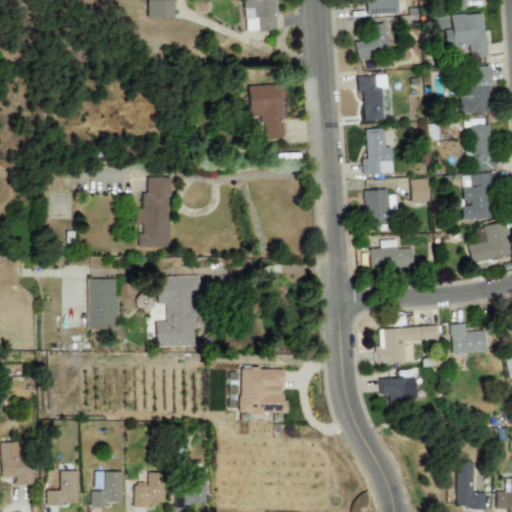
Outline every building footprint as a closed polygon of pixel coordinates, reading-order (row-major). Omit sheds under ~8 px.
[(172,19),(172,0),(144,0),(144,19),(172,19)] [(275,30),(273,0),(241,0),(242,32),(275,30)] [(395,15),(395,0),(363,0),(363,15),(395,15)] [(448,15),(449,47),(457,47),(458,57),(483,56),(481,14),(448,15)] [(351,42),(354,58),(387,51),(381,23),(366,27),(369,38),(351,42)] [(486,66),(460,68),(462,114),(488,113),(486,66)] [(360,92),(360,121),(380,120),(379,76),(354,77),(354,93),(360,92)] [(284,137),(282,85),(247,87),(249,138),(284,137)] [(490,170),(488,125),(468,126),(470,171),(490,170)] [(362,130),(363,159),(359,159),(359,174),(389,173),(388,147),(382,147),(381,129),(362,130)] [(459,220),(488,219),(486,173),(466,174),(467,188),(459,189),(460,205),(459,205),(459,220)] [(133,248),(167,247),(166,178),(143,178),(144,194),(133,194),(133,248)] [(425,179),(407,180),(408,202),(426,201),(425,179)] [(385,190),(361,191),(362,223),(386,223),(385,208),(392,208),(392,196),(385,196),(385,190)] [(509,257),(503,223),(473,228),(475,244),(465,246),(467,263),(509,257)] [(410,269),(409,249),(393,249),(393,240),(376,240),(377,247),(366,248),(367,271),(410,269)] [(153,347),(191,346),(190,328),(196,328),(195,276),(153,277),(154,305),(163,304),(163,323),(152,323),(153,347)] [(115,280),(85,280),(85,329),(115,329),(115,280)] [(448,354),(482,352),(481,331),(462,332),(462,324),(446,325),(448,354)] [(434,339),(434,326),(376,329),(376,347),(372,347),(373,364),(410,362),(409,340),(434,339)] [(511,357),(503,358),(504,379),(511,378),(511,357)] [(280,369),(237,369),(237,414),(283,414),(283,402),(280,402),(280,369)] [(376,379),(376,395),(386,395),(386,408),(406,408),(406,378),(376,379)] [(0,442),(0,477),(12,477),(13,485),(30,484),(29,455),(17,455),(17,442),(0,442)] [(453,504),(461,505),(461,510),(482,510),(482,493),(470,493),(470,467),(454,466),(453,504)] [(43,504),(73,505),(75,472),(57,471),(56,491),(43,490),(43,504)] [(119,472),(91,472),(91,490),(87,490),(87,507),(103,507),(103,502),(118,503),(119,472)] [(130,505),(161,506),(162,473),(144,473),(144,484),(131,484),(130,505)] [(495,494),(495,511),(511,511),(511,481),(506,481),(506,494),(495,494)] [(171,506),(202,507),(202,482),(172,482),(171,506)]
